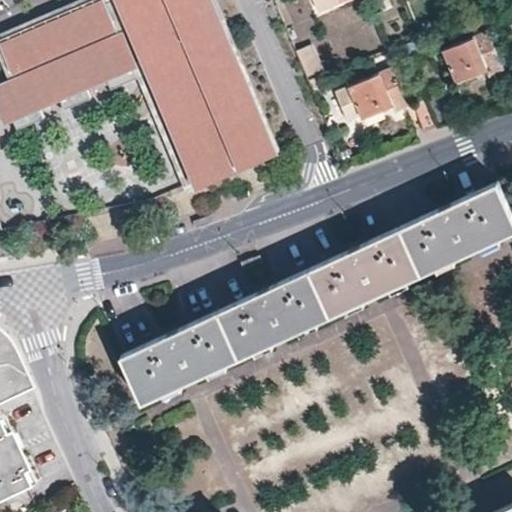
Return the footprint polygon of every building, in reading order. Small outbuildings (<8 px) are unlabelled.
[(76,0),(0,32),(0,43),(8,61),(18,56),(23,65),(0,74),(0,97),(4,108),(8,106),(14,120),(41,109),(35,95),(55,85),(61,100),(88,89),(82,74),(102,65),(108,80),(135,69),(129,54),(155,43),(192,130),(194,129),(206,155),(212,152),(216,160),(258,142),(208,25),(206,20),(211,16),(213,13),(213,8),(211,0),(210,0),(76,0)] [(240,11),(235,0),(210,0),(211,0),(213,8),(213,13),(211,16),(206,20),(208,25),(220,20),(240,11)] [(313,0),(318,10),(340,0),(313,0)] [(270,137),(220,20),(208,25),(258,142),(270,137)] [(501,68),(486,30),(442,47),(456,80),(485,68),(488,73),(501,68)] [(192,130),(155,43),(129,54),(135,69),(183,182),(219,166),(216,160),(212,152),(206,155),(194,129),(192,130)] [(308,47),(296,51),(307,75),(318,71),(308,47)] [(407,104),(391,66),(334,90),(346,119),(361,113),(362,116),(392,103),(395,110),(407,104)] [(437,92),(424,97),(437,126),(457,118),(445,86),(436,89),(437,92)] [(422,132),(437,126),(424,97),(411,103),(422,132)] [(511,215),(496,180),(402,224),(423,268),(511,226),(511,215)] [(402,224),(309,267),(329,310),(423,268),(402,224)] [(309,267),(215,310),(236,353),(329,310),(309,267)] [(215,310),(122,353),(142,396),(236,353),(215,310)] [(0,413),(33,398),(10,349),(0,339),(0,338),(0,413)] [(0,496),(1,496),(27,485),(19,470),(26,467),(21,458),(12,440),(7,428),(1,431),(0,428),(0,496)] [(511,511),(511,501),(488,511),(511,511)]
